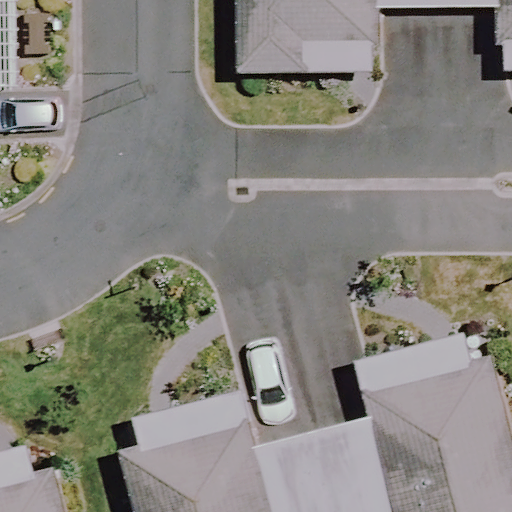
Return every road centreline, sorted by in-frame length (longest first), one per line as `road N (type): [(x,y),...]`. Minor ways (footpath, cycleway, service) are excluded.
road 1 (unknown): [(118,198),(511,183)]
road 2 (residential): [(0,274),(40,264),(118,198),(140,96),(140,0)]
